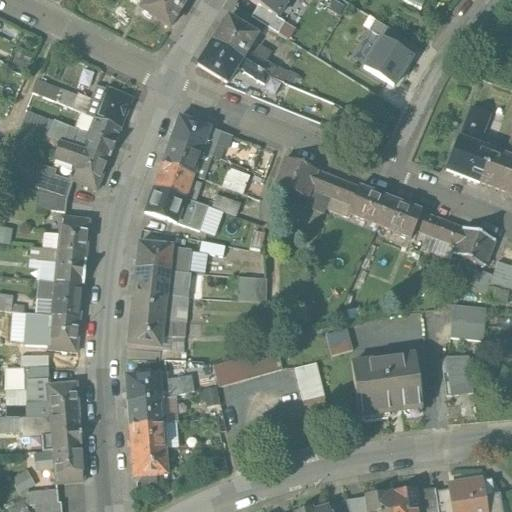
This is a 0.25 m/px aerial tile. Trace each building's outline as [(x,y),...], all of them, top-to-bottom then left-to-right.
[(184,5),(176,0),(147,0),(141,11),(169,29),(184,5)] [(288,0),(245,0),(277,19),(288,0)] [(256,37),(227,19),(213,43),(269,78),(274,69),(247,52),(256,37)] [(382,39),(400,50),(406,40),(375,21),(369,31),(382,39)] [(400,50),(382,39),(364,69),(393,88),(412,58),(400,50)] [(269,78),(213,43),(198,67),(227,85),(236,69),(264,86),(269,78)] [(133,100),(107,90),(95,120),(121,131),(133,100)] [(77,98),(61,92),(56,104),(72,111),(77,98)] [(489,116),(471,109),(459,140),(477,147),(489,116)] [(230,138),(179,119),(170,143),(201,154),(210,157),(214,146),(225,150),(230,138)] [(78,133),(53,123),(47,139),(60,142),(64,143),(82,150),(83,150),(109,161),(110,159),(119,136),(121,131),(95,120),(86,142),(76,136),(78,133)] [(47,121),(41,137),(47,139),(53,123),(47,121)] [(459,140),(458,140),(446,172),(479,184),(491,152),(477,147),(459,140)] [(83,150),(82,150),(64,143),(60,142),(54,159),(76,167),(71,182),(97,192),(109,161),(83,150)] [(201,154),(170,143),(162,166),(193,177),(202,181),(210,158),(210,157),(201,154)] [(511,160),(505,158),(491,152),(479,184),(511,197),(511,195),(511,160)] [(317,172),(285,160),(275,187),(307,199),(310,190),(330,198),(337,181),(316,173),(317,172)] [(193,177),(162,166),(154,189),(185,201),(193,177)] [(56,172),(45,169),(42,180),(38,193),(67,201),(72,187),(53,180),(56,172)] [(246,183),(224,175),(220,188),(242,196),(246,183)] [(390,201),(358,189),(337,181),(330,198),(331,198),(351,206),(348,215),(379,228),(390,201)] [(154,189),(153,189),(145,214),(158,219),(176,225),(185,228),(194,204),(185,201),(154,189)] [(330,198),(310,190),(307,199),(304,207),(324,215),(325,214),(331,198),(330,198)] [(216,198),(212,210),(235,218),(239,206),(216,198)] [(421,213),(390,201),(379,228),(411,240),(414,231),(435,239),(442,222),(421,214),(421,213)] [(176,225),(158,219),(154,232),(182,239),(185,228),(176,225)] [(89,222),(61,220),(60,236),(58,252),(86,254),(89,222)] [(494,242),(463,230),(462,230),(442,222),(435,239),(456,247),(452,256),(484,269),(494,242)] [(60,236),(44,235),(43,250),(58,252),(60,236)] [(171,248),(138,245),(136,270),(168,273),(187,275),(190,252),(171,249),(171,248)] [(218,248),(201,245),(199,254),(209,256),(217,257),(218,248)] [(315,248),(309,246),(306,255),(312,257),(315,248)] [(86,254),(58,252),(55,285),(83,288),(86,261),(85,261),(86,254)] [(511,268),(497,264),(489,287),(504,292),(504,291),(511,268)] [(168,273),(136,270),(133,295),(166,298),(168,273)] [(256,281),(238,280),(237,289),(255,290),(256,281)] [(83,288),(55,285),(52,318),(80,320),(80,315),(81,315),(83,288)] [(183,291),(174,290),(173,298),(182,299),(183,291)] [(166,298),(133,295),(130,319),(163,323),(166,298)] [(182,299),(173,298),(172,308),(181,309),(182,299)] [(456,305),(455,339),(492,340),(493,306),(456,305)] [(80,320),(52,318),(49,351),(77,354),(80,320)] [(163,323),(130,319),(128,345),(160,348),(161,338),(170,339),(172,324),(163,323)] [(346,331),(325,337),(331,358),(353,352),(346,331)] [(415,356),(351,364),(358,418),(422,410),(415,356)] [(48,370),(48,358),(21,358),(21,370),(27,370),(48,370)] [(473,394),(468,358),(448,359),(453,396),(473,394)] [(317,365),(291,373),(297,391),(323,384),(317,365)] [(48,370),(27,370),(27,382),(49,382),(48,370)] [(158,376),(126,378),(128,404),(161,402),(158,376)] [(76,385),(49,388),(50,405),(27,407),(28,411),(28,420),(52,420),(79,418),(76,385)] [(324,398),(312,401),(318,422),(329,419),(324,398)] [(312,401),(302,403),(308,425),(318,422),(312,401)] [(161,402),(128,404),(130,429),(163,426),(161,402)] [(28,411),(18,411),(19,420),(21,421),(28,420),(28,411)] [(184,415),(169,416),(170,425),(185,424),(184,415)] [(79,418),(52,420),(28,420),(21,421),(22,438),(42,437),(44,453),(53,452),(81,450),(81,449),(82,448),(80,423),(79,423),(79,418)] [(163,426),(130,429),(132,454),(165,451),(163,426)] [(81,450),(53,452),(56,486),(84,484),(81,450)] [(165,451),(132,454),(134,479),(157,477),(168,476),(165,451)] [(168,476),(157,477),(157,485),(168,484),(168,476)] [(356,482),(357,494),(380,493),(379,480),(356,482)] [(502,511),(500,495),(483,497),(480,481),(450,486),(450,490),(453,511),(502,511)] [(435,490),(419,493),(421,511),(437,511),(435,493),(435,490)] [(453,511),(450,490),(435,493),(437,511),(453,511)] [(57,492),(29,494),(31,508),(58,506),(57,492)] [(416,511),(414,493),(391,496),(392,511),(416,511)] [(392,511),(391,496),(367,498),(368,511),(392,511)] [(364,511),(363,499),(348,502),(350,511),(364,511)] [(347,501),(332,506),(334,511),(350,511),(348,502),(347,501)]
